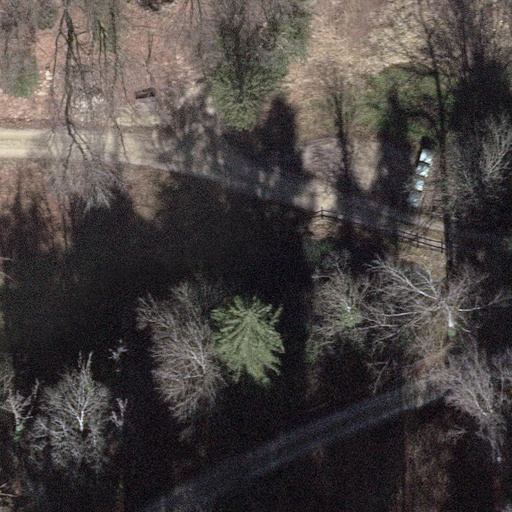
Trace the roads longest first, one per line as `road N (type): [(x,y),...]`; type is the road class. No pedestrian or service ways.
road 1 (track): [(511,251),(177,154),(0,141)]
road 2 (track): [(511,374),(413,398),(166,511)]
road 3 (track): [(177,154),(304,0)]
